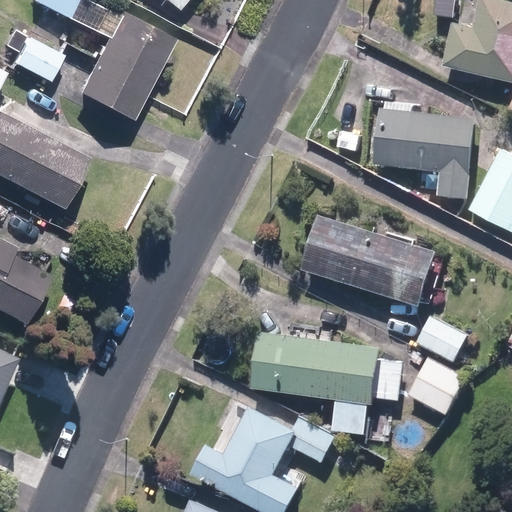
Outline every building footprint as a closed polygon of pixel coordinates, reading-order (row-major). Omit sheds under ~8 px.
[(455,24),(445,66),(511,81),(511,2),(502,0),(481,0),(475,28),(455,24)] [(168,37),(116,11),(76,91),(128,117),(168,37)] [(61,55),(13,30),(4,47),(17,54),(12,64),(47,82),(61,55)] [(476,118),(383,109),(377,164),(442,171),(440,194),(468,197),(476,118)] [(0,113),(0,177),(57,207),(84,158),(0,113)] [(472,210),(511,230),(511,155),(503,150),(472,210)] [(320,216),(304,269),(420,305),(436,252),(320,216)] [(0,241),(0,309),(21,320),(45,275),(4,253),(8,246),(0,241)] [(470,337),(433,315),(418,341),(454,363),(470,337)] [(261,334),(254,387),(373,403),(380,349),(261,334)] [(0,403),(20,359),(0,350),(0,403)] [(468,379),(431,358),(410,395),(447,416),(468,379)] [(209,445),(193,473),(265,511),(283,511),(297,487),(275,475),(291,445),(320,461),(334,435),(302,417),(295,430),(254,407),(228,455),(209,445)] [(221,511),(192,499),(186,511),(221,511)]
